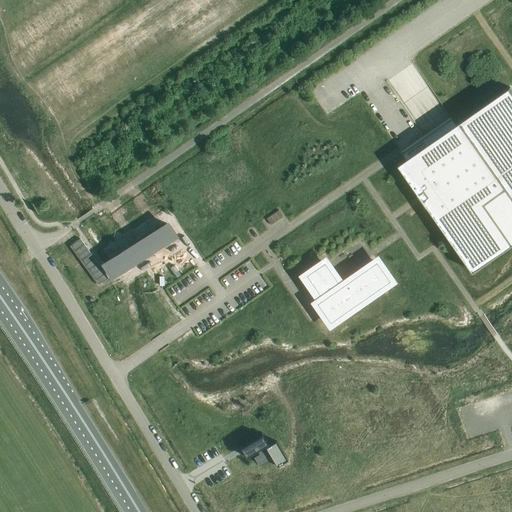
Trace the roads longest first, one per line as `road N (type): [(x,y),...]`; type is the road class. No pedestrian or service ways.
road 1 (unclassified): [(35,249),(196,511)]
road 2 (trunk): [(138,511),(0,297)]
road 3 (unclassified): [(336,511),(511,453)]
